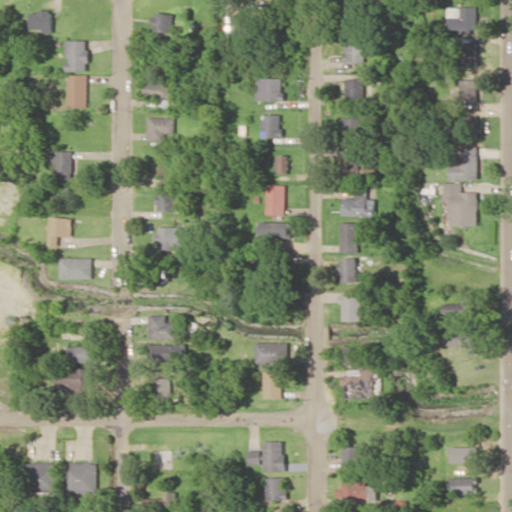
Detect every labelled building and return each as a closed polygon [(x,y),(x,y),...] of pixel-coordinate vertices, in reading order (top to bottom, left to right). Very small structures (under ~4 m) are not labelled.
[(449,7),(450,30),(479,29),(478,6),(449,7)] [(31,31),(54,31),(54,10),(31,11),(31,31)] [(174,32),(175,13),(153,12),(152,31),(174,32)] [(235,35),(246,34),(245,17),(234,17),(235,35)] [(67,70),(89,70),(88,39),(66,39),(67,70)] [(365,61),(365,39),(346,39),(346,61),(365,61)] [(477,41),(460,42),(462,66),(479,65),(477,41)] [(88,107),(88,74),(69,73),(68,107),(88,107)] [(283,100),(284,77),(257,77),(257,99),(283,100)] [(364,78),(346,78),(346,97),(365,97),(364,78)] [(479,101),(478,79),(460,79),(461,102),(479,101)] [(161,97),(161,104),(170,104),(171,82),(146,81),(145,96),(161,97)] [(283,114),(263,114),(263,136),(282,137),(283,114)] [(479,115),(460,115),(460,135),(478,136),(479,115)] [(176,117),(149,116),(148,139),(168,140),(168,133),(175,133),(176,117)] [(451,178),(479,179),(479,146),(459,145),(459,160),(451,160),(451,178)] [(73,150),(50,150),(50,178),(73,179),(73,150)] [(277,154),(277,171),(289,172),(290,155),(277,154)] [(343,154),(344,178),(378,176),(378,165),(363,165),(363,154),(343,154)] [(451,199),(451,224),(479,225),(479,191),(463,191),(463,181),(445,181),(445,199),(451,199)] [(268,214),(286,214),(286,184),(268,184),(268,214)] [(71,202),(72,187),(56,186),(55,202),(71,202)] [(177,210),(177,188),(159,187),(158,210),(177,210)] [(368,197),(368,187),(356,187),(356,197),(368,197)] [(343,214),(375,216),(375,198),(343,197),(343,214)] [(59,245),(59,235),(73,236),(73,217),(50,216),(49,244),(59,245)] [(262,222),(261,236),(292,237),(292,222),(262,222)] [(340,252),(358,252),(359,222),(341,222),(340,252)] [(159,249),(190,248),(190,225),(158,227),(159,249)] [(61,278),(94,277),(94,257),(61,257),(61,278)] [(176,279),(175,257),(159,257),(160,279),(176,279)] [(341,282),(358,281),(357,257),(340,257),(341,282)] [(258,264),(258,290),(276,291),(277,264),(258,264)] [(19,272),(6,272),(6,285),(19,286),(19,272)] [(361,320),(362,293),(342,293),(342,320),(361,320)] [(444,303),(444,314),(477,313),(476,295),(463,296),(463,302),(444,303)] [(167,314),(149,314),(150,338),(176,337),(176,322),(167,323),(167,314)] [(476,346),(477,327),(448,327),(448,346),(476,346)] [(256,362),(288,363),(289,342),(256,341),(256,362)] [(150,362),(185,361),(184,343),(149,344),(150,362)] [(68,345),(67,361),(98,362),(98,345),(68,345)] [(345,364),(363,364),(363,346),(344,346),(345,364)] [(92,390),(93,367),(66,366),(65,379),(57,379),(57,389),(92,390)] [(283,398),(283,368),(264,368),(264,398),(283,398)] [(361,375),(343,375),(343,397),(382,398),(382,369),(362,368),(361,375)] [(170,397),(170,375),(153,376),(154,397),(170,397)] [(264,471),(285,470),(285,440),(263,441),(263,450),(248,450),(248,464),(263,463),(264,471)] [(367,446),(344,445),(343,472),(367,473),(367,446)] [(474,446),(451,447),(451,463),(475,462),(474,446)] [(58,462),(29,461),(28,490),(57,492),(58,462)] [(98,491),(97,462),(65,462),(66,492),(98,491)] [(265,477),(266,499),(284,498),(283,476),(265,477)] [(479,476),(451,477),(451,493),(479,492),(479,476)] [(374,498),(374,482),(341,481),(340,497),(374,498)] [(177,494),(147,493),(147,505),(176,506),(177,494)]
